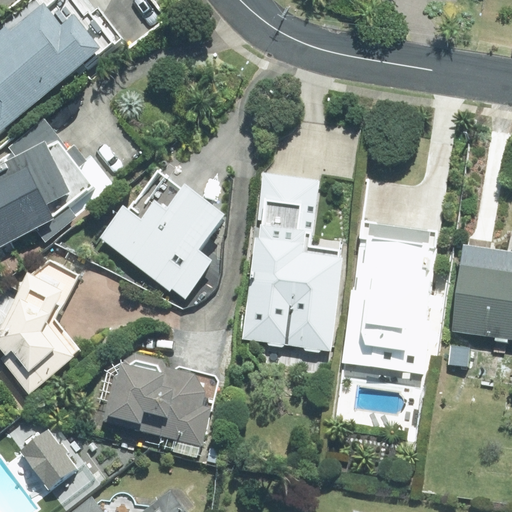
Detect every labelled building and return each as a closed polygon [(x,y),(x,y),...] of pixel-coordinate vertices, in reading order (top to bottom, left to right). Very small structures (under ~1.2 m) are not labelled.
[(0,134),(106,49),(80,16),(66,27),(55,13),(62,7),(56,0),(43,0),(7,29),(1,22),(0,22),(0,134)] [(0,250),(59,222),(56,217),(97,185),(47,120),(11,148),(18,156),(0,165),(0,250)] [(337,173),(331,253),(341,254),(344,254),(350,174),(337,173)] [(126,204),(102,238),(188,299),(215,262),(204,254),(231,215),(190,186),(172,211),(158,202),(146,218),(126,204)] [(265,192),(244,339),(334,352),(347,260),(307,254),(309,239),(301,238),(303,224),(311,225),(315,199),(265,192)] [(364,221),(344,362),(428,374),(435,322),(429,321),(441,232),(364,221)] [(511,251),(465,245),(453,330),(511,337),(511,251)] [(32,274),(0,335),(0,341),(11,355),(5,360),(33,395),(79,358),(50,322),(64,295),(71,298),(81,278),(50,263),(42,279),(32,274)] [(472,349),(454,346),(451,365),(468,368),(472,349)] [(117,375),(105,421),(206,447),(216,408),(205,405),(210,387),(200,384),(202,376),(128,357),(123,377),(117,375)] [(10,434),(0,440),(0,450),(10,465),(25,454),(10,434)] [(71,467),(53,481),(70,504),(88,490),(71,467)] [(192,511),(177,491),(148,511),(105,511),(96,499),(77,511),(192,511)] [(51,511),(43,501),(29,511),(51,511)]
